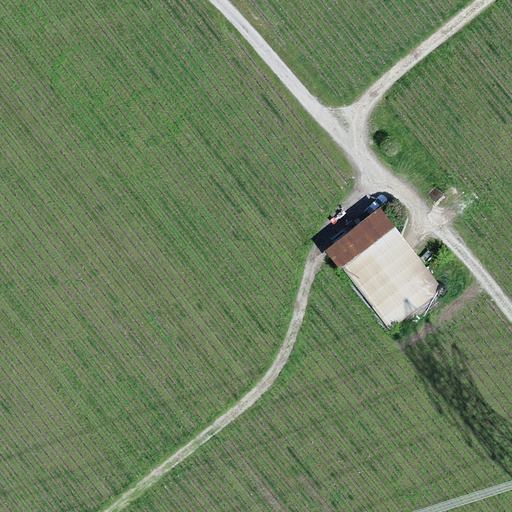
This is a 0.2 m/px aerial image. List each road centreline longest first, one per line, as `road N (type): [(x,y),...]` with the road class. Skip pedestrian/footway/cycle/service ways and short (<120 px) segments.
road 1 (track): [(383,177),(329,218),(275,361),(218,426),(119,511)]
road 2 (track): [(511,322),(451,240),(217,0)]
